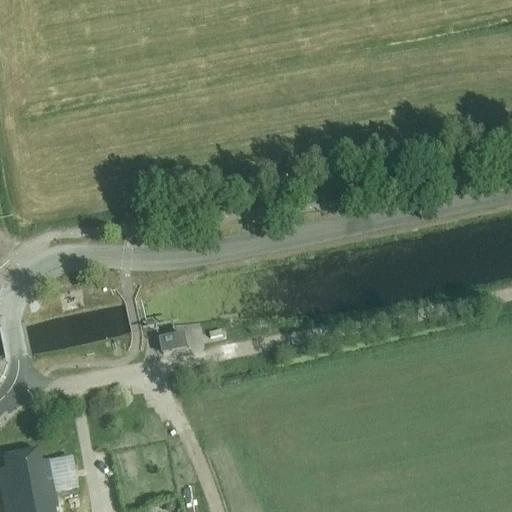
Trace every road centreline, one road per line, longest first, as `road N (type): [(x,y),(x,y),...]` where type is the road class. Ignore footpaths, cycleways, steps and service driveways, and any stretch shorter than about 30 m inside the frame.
road 1 (tertiary): [(13,299),(25,278),(63,259),(219,252),(511,190)]
road 2 (track): [(511,290),(192,358)]
